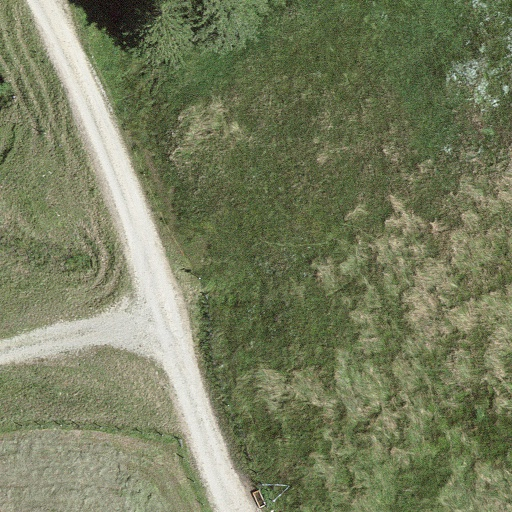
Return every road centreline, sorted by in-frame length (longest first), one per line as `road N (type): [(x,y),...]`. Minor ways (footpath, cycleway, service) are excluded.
road 1 (track): [(29,0),(86,94),(166,329)]
road 2 (track): [(233,511),(166,329)]
road 3 (track): [(166,329),(0,360)]
